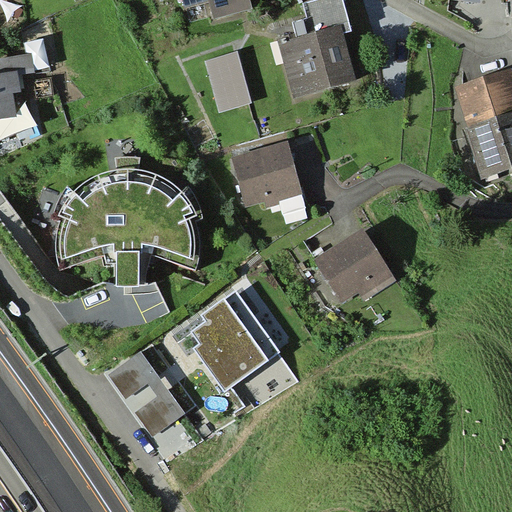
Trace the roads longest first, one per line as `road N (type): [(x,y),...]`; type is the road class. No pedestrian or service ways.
road 1 (residential): [(0,265),(175,511)]
road 2 (motorway): [(89,511),(0,382)]
